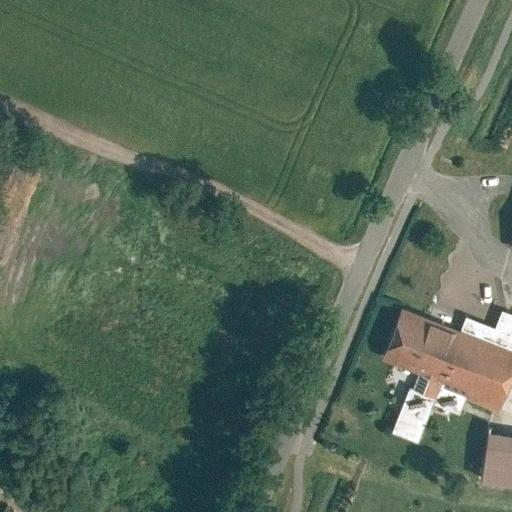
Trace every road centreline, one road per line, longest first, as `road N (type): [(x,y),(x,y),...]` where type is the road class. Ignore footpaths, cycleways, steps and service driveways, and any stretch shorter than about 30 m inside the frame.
road 1 (tertiary): [(476,0),(252,511)]
road 2 (unknown): [(0,100),(361,261)]
